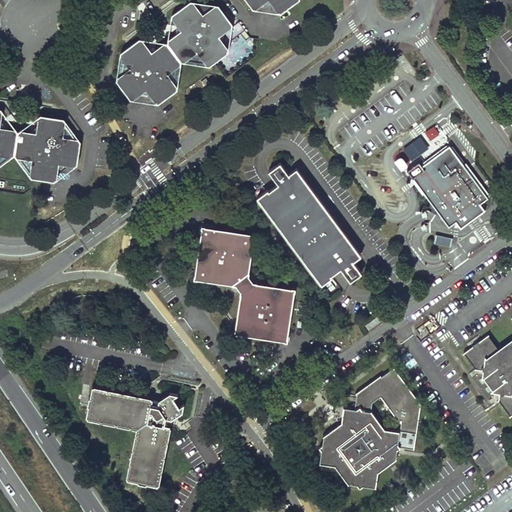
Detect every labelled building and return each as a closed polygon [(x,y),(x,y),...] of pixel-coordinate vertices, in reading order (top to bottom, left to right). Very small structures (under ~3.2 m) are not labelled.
[(246,0),(246,2),(252,8),(256,9),(264,3),(268,4),(272,4),(277,13),(281,13),(288,8),(288,4),(292,5),(298,0),(246,0)] [(120,53),(117,81),(122,88),(126,88),(125,92),(130,100),(133,100),(141,94),(145,94),(149,94),(155,103),(158,103),(165,98),(166,94),(169,95),(177,89),(181,62),(209,66),(216,61),(217,57),(221,58),(228,52),(229,49),(222,40),(222,34),(232,27),(233,24),(227,16),(224,16),(225,13),(219,5),(190,1),(182,6),(182,10),(179,9),(171,15),(171,18),(177,27),(177,30),(177,33),(168,39),(167,42),(164,42),(156,48),(152,48),(149,47),(143,39),(139,39),(131,44),(131,47),(128,47),(120,53)] [(0,165),(14,154),(31,177),(41,179),(43,177),(45,179),(54,181),(57,178),(59,168),(61,167),(64,164),(74,166),(77,163),(79,154),(77,152),(79,150),(81,141),(63,118),(54,116),(52,118),(51,116),(41,114),(38,117),(36,127),(33,129),(32,131),(20,129),(18,132),(15,128),(5,127),(3,124),(1,122),(3,112),(1,109),(0,108),(0,165)] [(423,134),(431,141),(439,133),(431,125),(423,134)] [(401,170),(430,147),(420,135),(399,151),(401,153),(393,160),(401,170)] [(436,154),(421,165),(418,161),(406,170),(448,226),(455,221),(460,227),(484,209),(479,203),(487,197),(449,145),(436,154)] [(360,255),(296,167),(256,196),(320,283),(360,255)] [(205,235),(203,235),(196,275),(193,274),(193,279),(198,279),(198,276),(233,282),(233,283),(238,284),(242,290),(242,294),(243,295),(237,329),(235,329),(234,334),(237,335),(238,331),(279,337),(279,334),(283,331),(286,332),(292,292),(295,292),(296,287),(292,287),(292,290),(257,285),(256,283),(252,283),(248,276),(249,272),(247,271),(252,237),(255,238),(256,233),(252,232),(251,235),(211,229),(211,231),(205,235)] [(436,233),(434,241),(449,246),(452,238),(436,233)] [(377,316),(364,325),(368,330),(381,321),(377,316)] [(511,337),(498,347),(488,334),(481,339),(480,338),(471,345),(471,346),(463,352),(475,368),(483,369),(482,373),(482,378),(484,376),(493,389),(491,390),(494,391),(500,392),(499,400),(511,416),(511,415),(511,337)] [(421,403),(393,366),(381,376),(380,375),(356,393),(357,394),(361,399),(360,406),(356,408),(355,408),(344,406),(343,414),(342,421),(333,428),(323,435),(324,436),(323,444),(319,446),(322,449),(320,462),(335,464),(348,482),(356,483),(359,487),(363,484),(376,486),(378,472),(396,458),(397,452),(397,448),(400,446),(414,448),(421,403)] [(178,393),(170,392),(159,398),(159,400),(153,399),(154,397),(93,385),(86,416),(138,426),(128,478),(159,484),(170,424),(169,424),(169,421),(170,418),(172,418),(182,411),(184,402),(179,405),(174,396),(178,393)] [(250,447),(246,450),(251,457),(255,453),(250,447)]
